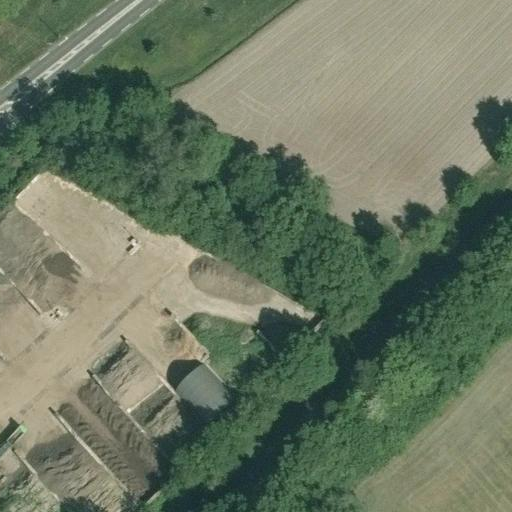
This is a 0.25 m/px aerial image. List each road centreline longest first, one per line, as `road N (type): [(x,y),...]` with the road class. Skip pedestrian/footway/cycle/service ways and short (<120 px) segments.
road 1 (unknown): [(142,256),(0,398)]
road 2 (primary): [(0,124),(102,29)]
road 3 (primary): [(102,29),(0,103)]
